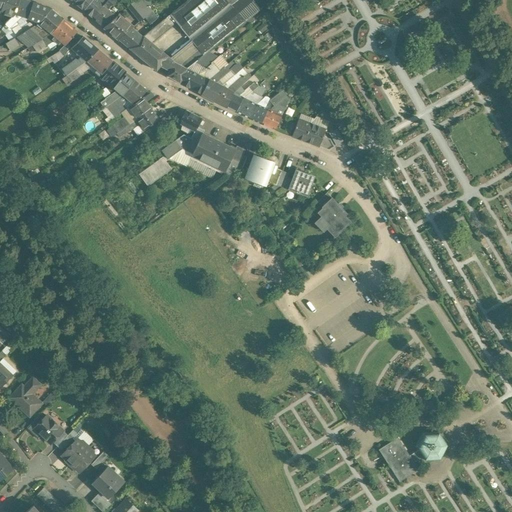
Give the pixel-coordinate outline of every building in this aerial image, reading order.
[(19,0),(4,0),(1,10),(0,10),(0,12),(13,16),(15,14),(19,0)] [(34,2),(27,0),(19,0),(15,14),(22,16),(28,18),(34,2)] [(76,0),(75,3),(84,10),(92,0),(76,0)] [(98,1),(96,0),(92,0),(84,10),(93,18),(103,6),(98,1)] [(146,7),(139,0),(136,0),(128,7),(140,21),(145,16),(152,11),(148,6),(146,7)] [(226,0),(187,0),(170,14),(176,22),(190,39),(231,6),(226,0)] [(252,0),(236,0),(232,4),(232,5),(231,6),(244,22),(260,9),(252,0)] [(51,9),(34,2),(28,18),(32,20),(39,23),(51,9)] [(103,6),(93,18),(104,27),(116,16),(115,15),(110,11),(108,10),(103,6)] [(231,6),(190,39),(191,41),(199,50),(203,55),(244,22),(231,6)] [(63,19),(51,9),(39,23),(37,24),(40,27),(41,25),(51,33),(63,19)] [(152,11),(145,16),(151,23),(157,18),(152,11)] [(22,16),(15,14),(13,16),(9,19),(14,23),(22,16)] [(170,14),(156,26),(162,33),(176,22),(170,14)] [(133,27),(118,15),(117,15),(117,16),(116,16),(104,27),(118,39),(132,28),(133,27)] [(383,15),(380,20),(392,27),(395,22),(383,15)] [(145,16),(140,21),(146,28),(151,23),(145,16)] [(14,23),(9,19),(6,22),(5,25),(5,26),(4,27),(6,28),(4,30),(6,32),(8,30),(9,32),(13,30),(17,26),(14,23)] [(77,31),(63,19),(51,33),(55,36),(61,41),(65,45),(77,31)] [(37,24),(39,23),(32,20),(27,23),(25,21),(19,25),(24,33),(31,28),(37,24)] [(37,24),(31,28),(43,38),(51,33),(41,25),(40,27),(37,24)] [(24,33),(19,25),(17,26),(13,30),(14,32),(12,33),(14,35),(15,34),(17,37),(24,33)] [(156,26),(146,34),(152,41),(162,33),(156,26)] [(31,45),(43,38),(31,28),(24,33),(17,37),(24,42),(29,47),(31,45)] [(132,28),(118,39),(129,48),(143,36),(139,33),(136,31),(132,28)] [(9,32),(5,35),(9,42),(17,37),(15,34),(14,35),(12,33),(14,32),(13,30),(9,32)] [(77,31),(65,45),(59,51),(64,55),(71,48),(83,36),(77,31)] [(43,38),(31,45),(36,52),(54,42),(51,40),(55,36),(51,33),(43,38)] [(61,41),(55,36),(51,40),(54,42),(58,45),(61,41)] [(83,36),(71,48),(82,58),(84,57),(87,60),(98,49),(83,36)] [(168,56),(144,36),(143,36),(129,48),(155,70),(160,65),(168,56)] [(9,51),(24,42),(17,37),(9,42),(5,44),(9,51)] [(199,50),(191,41),(170,58),(173,60),(173,61),(182,66),(183,63),(194,54),(199,50)] [(50,56),(60,50),(56,45),(47,51),(50,56)] [(112,61),(98,49),(87,60),(89,63),(102,73),(112,61)] [(203,55),(199,50),(194,54),(198,59),(202,57),(203,55)] [(64,55),(59,51),(54,54),(57,57),(56,58),(58,61),(64,56),(63,55),(64,55)] [(218,58),(207,52),(203,55),(202,57),(212,63),(218,58)] [(54,54),(46,59),(49,62),(56,58),(57,57),(54,54)] [(194,54),(183,63),(182,66),(187,69),(195,63),(194,62),(198,59),(194,54)] [(215,64),(220,70),(228,64),(221,55),(218,58),(212,63),(206,69),(200,71),(199,75),(204,77),(209,69),(215,64)] [(168,56),(160,65),(170,70),(173,61),(173,60),(170,58),(168,56)] [(76,58),(72,61),(71,59),(64,64),(66,66),(62,69),(67,75),(73,70),(77,68),(87,60),(84,57),(82,58),(79,61),(76,58)] [(195,63),(206,69),(212,63),(202,57),(198,59),(194,62),(195,63)] [(49,63),(49,62),(46,59),(38,64),(41,69),(49,63)] [(87,60),(77,68),(79,71),(81,73),(89,67),(89,63),(87,60)] [(126,72),(112,61),(102,73),(100,75),(114,87),(126,72)] [(182,66),(173,61),(170,70),(167,76),(180,83),(187,69),(182,66)] [(209,80),(221,86),(230,80),(223,76),(221,75),(223,73),(225,74),(227,69),(236,74),(243,68),(238,62),(237,64),(232,61),(220,70),(209,80)] [(200,71),(206,69),(195,63),(187,69),(199,75),(200,71)] [(204,77),(199,75),(192,89),(202,94),(209,80),(220,70),(215,64),(209,69),(204,77)] [(170,70),(160,65),(155,70),(167,76),(170,70)] [(355,65),(348,69),(350,74),(358,70),(355,65)] [(221,86),(233,93),(240,86),(252,77),(248,72),(243,68),(236,74),(242,77),(241,79),(243,80),(242,83),(240,82),(239,84),(230,80),(221,86)] [(187,69),(180,83),(192,89),(199,75),(187,69)] [(225,74),(223,76),(230,80),(236,74),(227,69),(225,74)] [(73,70),(67,75),(61,79),(66,86),(82,75),(81,73),(79,71),(75,73),(73,70)] [(126,72),(114,87),(117,90),(122,95),(134,80),(126,72)] [(236,74),(230,80),(239,84),(240,82),(241,79),(242,77),(236,74)] [(147,90),(134,80),(122,95),(128,100),(132,103),(140,97),(147,90)] [(202,94),(214,100),(221,86),(209,80),(202,94)] [(253,92),(260,86),(251,81),(247,89),(253,92)] [(97,85),(81,96),(86,102),(89,99),(101,91),(97,85)] [(221,86),(214,100),(226,107),(233,93),(221,86)] [(233,93),(245,98),(253,92),(247,89),(244,91),(240,86),(233,93)] [(253,92),(262,96),(266,89),(260,86),(253,92)] [(101,91),(104,96),(106,98),(110,95),(105,88),(101,91)] [(106,98),(105,99),(109,104),(112,102),(118,98),(122,95),(117,90),(110,95),(106,98)] [(287,96),(283,90),(269,100),(273,106),(276,104),(287,96)] [(92,104),(104,96),(101,91),(89,99),(92,104)] [(253,92),(245,98),(257,104),(262,96),(253,92)] [(245,98),(233,93),(226,107),(236,112),(237,113),(245,98)] [(118,98),(123,104),(128,100),(122,95),(118,98)] [(276,104),(284,108),(285,109),(290,98),(287,96),(276,104)] [(118,98),(112,102),(122,113),(127,108),(123,104),(118,98)] [(151,108),(143,98),(128,108),(137,118),(151,108)] [(245,98),(237,113),(249,119),(257,104),(245,98)] [(122,113),(112,102),(109,104),(107,105),(117,116),(122,113)] [(269,110),(257,104),(249,119),(262,124),(269,110)] [(273,106),(269,110),(281,115),(284,108),(276,104),(273,106)] [(151,108),(137,118),(146,129),(160,119),(151,108)] [(202,118),(187,110),(180,123),(184,125),(195,130),(197,127),(202,118)] [(281,115),(269,110),(262,124),(274,129),(281,115)] [(125,116),(118,120),(124,128),(130,123),(125,116)] [(146,129),(144,130),(145,132),(140,136),(144,140),(172,120),(164,116),(160,119),(146,129)] [(144,130),(146,129),(137,118),(133,121),(135,123),(137,126),(142,132),(144,130)] [(310,124),(298,119),(292,136),(304,141),(310,124)] [(118,120),(113,124),(119,132),(124,128),(118,120)] [(289,122),(284,133),(290,135),(294,124),(289,122)] [(134,129),(130,123),(124,128),(127,132),(129,135),(136,130),(134,129)] [(325,130),(310,124),(304,141),(320,146),(323,136),(325,130)] [(195,130),(184,125),(182,129),(189,132),(187,136),(191,138),(195,130)] [(204,130),(197,127),(195,130),(191,138),(192,138),(191,140),(197,143),(202,133),(202,134),(204,130)] [(127,132),(124,128),(119,132),(117,133),(119,137),(126,132),(127,132)] [(343,141),(336,129),(329,133),(336,145),(343,141)] [(208,164),(219,141),(202,134),(202,133),(197,143),(191,140),(192,138),(191,138),(187,136),(183,134),(174,141),(161,150),(168,159),(169,158),(186,166),(191,156),(208,164)] [(167,135),(155,144),(156,144),(160,151),(161,150),(174,141),(172,138),(167,135)] [(330,139),(323,136),(320,146),(329,149),(334,146),(330,139)] [(219,141),(208,164),(222,171),(225,172),(225,171),(235,150),(235,149),(219,141)] [(160,151),(156,144),(151,147),(156,154),(160,151)] [(257,147),(248,144),(243,155),(252,159),(254,155),(257,147)] [(235,150),(225,171),(232,180),(245,149),(237,146),(235,149),(235,150)] [(364,151),(353,157),(366,180),(377,173),(364,151)] [(273,162),(254,155),(252,159),(246,175),(257,179),(255,182),(254,182),(253,185),(258,187),(260,187),(262,187),(264,186),(265,182),(266,182),(266,181),(272,167),(273,162)] [(191,156),(186,166),(212,179),(216,171),(221,173),(222,171),(208,164),(191,156)] [(163,157),(139,174),(148,186),(171,169),(163,157)] [(272,167),(266,181),(275,185),(276,185),(277,185),(282,171),(282,170),(275,168),(275,169),(272,167)] [(312,177),(295,170),(291,179),(288,187),(306,194),(312,177)] [(288,173),(282,171),(277,185),(282,187),(282,186),(284,185),(287,177),(288,173)] [(77,180),(62,191),(67,199),(83,188),(77,180)] [(286,192),(282,186),(282,187),(277,185),(276,185),(275,185),(271,188),(278,197),(286,192)] [(327,193),(317,202),(321,207),(331,198),(327,193)] [(331,198),(321,207),(322,208),(317,213),(320,216),(314,223),(323,232),(326,229),(334,237),(350,222),(344,216),(347,214),(331,198)] [(297,252),(291,257),(299,267),(305,263),(297,252)] [(10,334),(0,324),(0,343),(1,343),(10,334)] [(60,347),(54,341),(54,342),(51,345),(55,350),(58,347),(59,348),(60,347)] [(0,388),(12,376),(0,364),(0,388)] [(33,377),(24,387),(22,385),(12,395),(24,406),(21,409),(29,416),(41,403),(31,394),(40,384),(33,377)] [(52,391),(42,402),(47,406),(57,396),(52,391)] [(39,415),(27,428),(35,435),(38,432),(34,428),(43,419),(39,415)] [(190,416),(189,416),(188,416),(188,417),(184,420),(183,420),(183,421),(187,427),(188,427),(189,427),(188,426),(193,423),(193,424),(194,423),(194,422),(194,421),(194,418),(193,417),(191,416),(190,417),(190,416)] [(50,422),(45,417),(43,419),(34,428),(38,432),(50,443),(52,442),(61,432),(56,427),(58,426),(52,420),(50,422)] [(61,432),(52,442),(57,446),(68,435),(63,430),(61,432)] [(441,457),(444,441),(436,430),(418,431),(412,444),(421,458),(441,457)] [(68,435),(57,446),(61,450),(74,437),(70,433),(68,435)] [(400,482),(419,470),(398,438),(379,450),(400,482)] [(76,439),(62,454),(66,458),(68,458),(72,462),(87,446),(82,440),(78,441),(76,439)] [(87,446),(72,462),(76,466),(76,468),(80,472),(94,456),(93,455),(93,451),(87,446)] [(103,451),(91,464),(96,469),(108,456),(103,451)] [(0,481),(14,470),(0,453),(0,481)] [(107,467),(91,484),(103,494),(102,496),(106,500),(123,482),(107,467)] [(59,511),(65,507),(44,487),(36,495),(53,511),(59,511)] [(102,496),(94,503),(102,511),(103,511),(110,504),(106,500),(102,496)] [(126,499),(114,511),(136,511),(137,511),(138,511),(126,499)]
